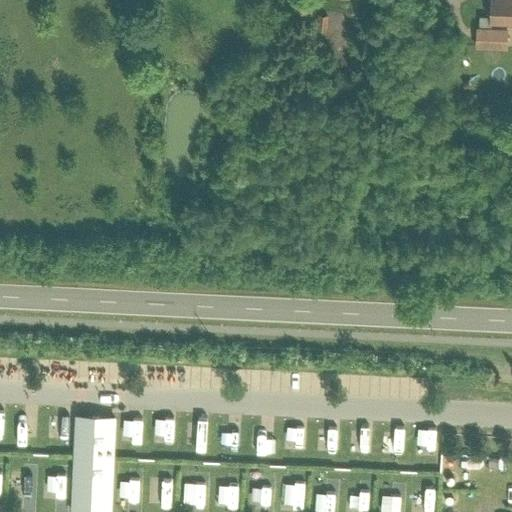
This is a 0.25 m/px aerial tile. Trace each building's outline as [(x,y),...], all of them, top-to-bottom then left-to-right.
[(511,0),(487,0),(487,19),(511,19),(511,0)] [(506,25),(475,24),(475,46),(506,46),(506,25)] [(109,511),(113,418),(74,417),(70,511),(109,511)] [(257,469),(254,491),(275,494),(278,472),(257,469)] [(456,474),(454,474),(453,475),(452,475),(451,477),(451,478),(451,479),(451,481),(452,482),(453,482),(454,483),(456,483),(457,482),(458,481),(459,480),(459,479),(459,477),(458,476),(457,475),(456,474)] [(286,501),(306,503),(309,481),(289,479),(286,501)] [(242,481),(222,481),(222,498),(242,498),(242,481)] [(329,499),(328,510),(336,511),(339,488),(323,486),(321,498),(329,499)] [(348,510),(367,511),(371,511),(374,488),(351,486),(348,510)] [(455,492),(454,492),(453,493),(451,493),(451,495),(450,496),(450,498),(451,499),(452,500),(453,500),(454,501),(455,501),(457,500),(458,499),(458,498),(459,497),(459,495),(458,494),(457,493),(455,492)]
